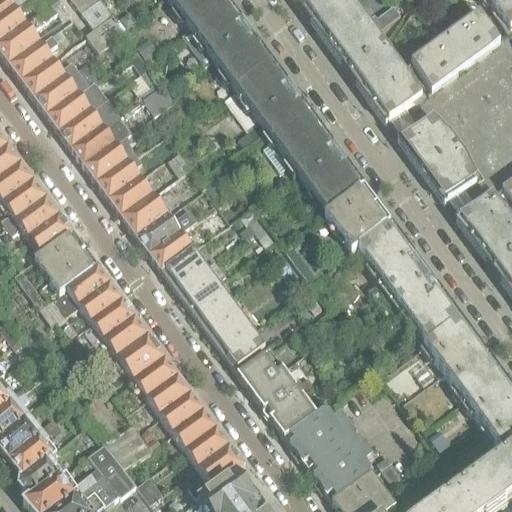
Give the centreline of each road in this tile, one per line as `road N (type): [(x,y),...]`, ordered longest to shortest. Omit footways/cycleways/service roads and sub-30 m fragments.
road 1 (residential): [(0,101),(301,511)]
road 2 (residential): [(511,350),(252,0)]
